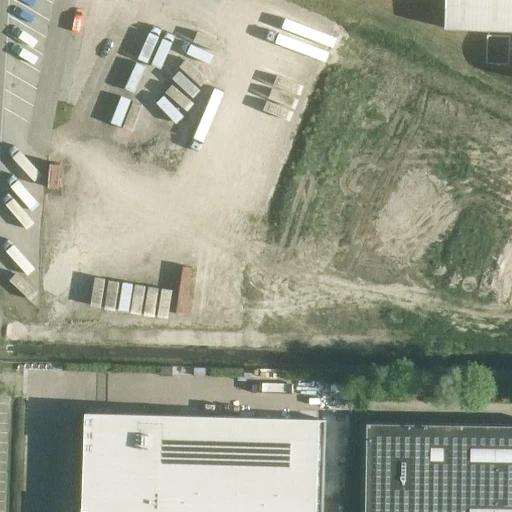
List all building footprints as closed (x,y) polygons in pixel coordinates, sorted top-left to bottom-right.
[(511,0),(445,0),(444,29),(511,31),(511,0)] [(509,64),(510,36),(486,35),(485,63),(509,64)] [(511,290),(511,157),(233,47),(173,198),(180,200),(196,160),(251,182),(249,186),(511,290)] [(241,275),(269,284),(285,233),(257,224),(241,275)] [(95,494),(316,501),(319,420),(98,412),(95,494)] [(511,511),(511,425),(360,423),(359,511),(511,511)] [(315,511),(316,501),(95,494),(94,511),(315,511)]
